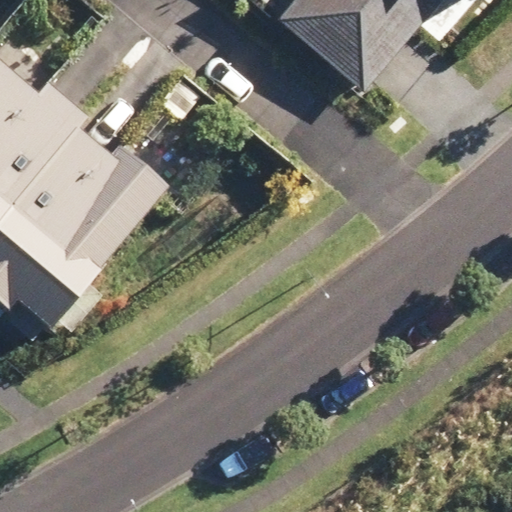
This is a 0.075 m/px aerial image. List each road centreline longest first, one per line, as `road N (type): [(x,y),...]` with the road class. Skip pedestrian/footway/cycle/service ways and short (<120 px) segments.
road 1 (residential): [(40,511),(269,377),(451,241)]
road 2 (residential): [(156,0),(451,241)]
